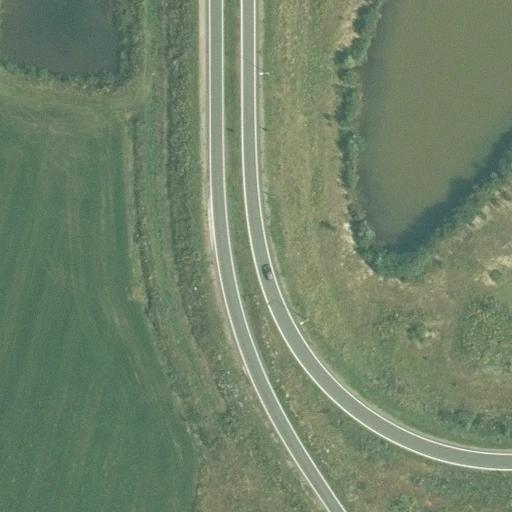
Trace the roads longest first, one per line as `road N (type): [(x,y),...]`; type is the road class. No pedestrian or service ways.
road 1 (trunk): [(511,462),(479,462),(396,437),(337,397),(289,343),(259,264),(243,0)]
road 2 (trunk): [(213,0),(216,218),(233,316),(271,410),(334,511)]
